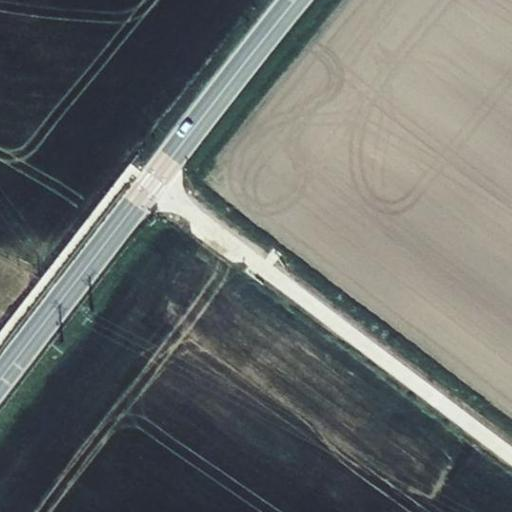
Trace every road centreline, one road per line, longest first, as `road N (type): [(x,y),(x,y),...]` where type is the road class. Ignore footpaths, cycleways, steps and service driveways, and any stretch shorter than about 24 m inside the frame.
road 1 (tertiary): [(0,380),(293,0)]
road 2 (track): [(511,455),(151,181)]
